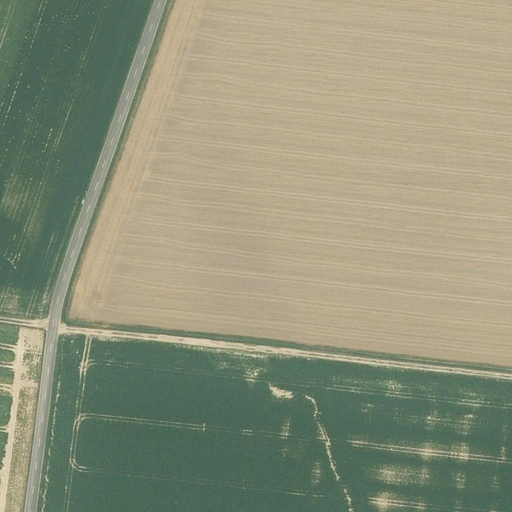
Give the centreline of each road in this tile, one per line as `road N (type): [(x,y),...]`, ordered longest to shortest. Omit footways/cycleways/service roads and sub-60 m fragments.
road 1 (tertiary): [(29,511),(56,306),(161,0)]
road 2 (track): [(511,378),(0,319)]
